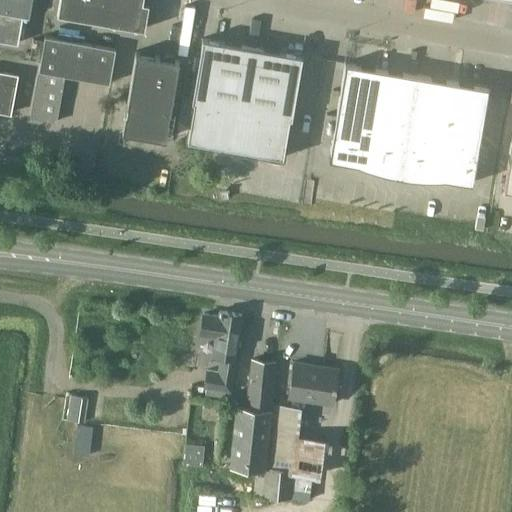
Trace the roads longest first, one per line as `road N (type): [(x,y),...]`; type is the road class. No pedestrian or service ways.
road 1 (secondary): [(511,331),(0,258)]
road 2 (unclassified): [(511,47),(247,0)]
road 3 (unclassified): [(48,390),(54,318),(39,302),(0,297)]
